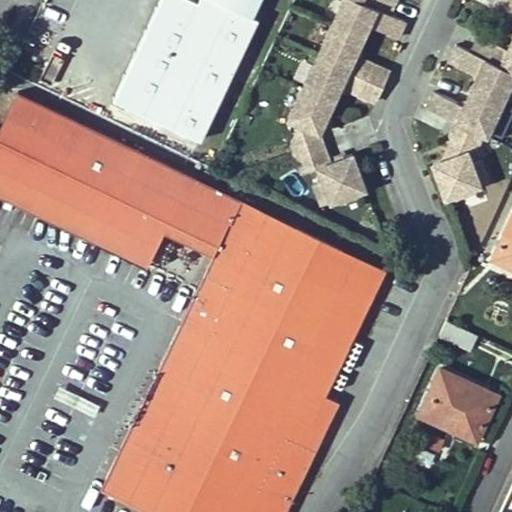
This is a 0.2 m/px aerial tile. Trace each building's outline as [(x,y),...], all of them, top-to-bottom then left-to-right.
[(218,0),(246,13),(252,0),(218,0)] [(342,0),(288,118),(300,124),(290,142),(295,156),(302,173),(318,167),(322,179),(313,182),(322,204),(364,188),(351,153),(329,162),(318,133),(341,85),(368,98),(383,68),(354,54),(368,23),(397,37),(404,20),(389,13),(395,0),(342,0)] [(511,0),(494,0),(493,4),(511,12),(511,38),(507,48),(478,35),(471,51),(456,44),(448,61),(477,73),(463,104),(434,91),(427,107),(456,120),(449,135),(451,141),(456,154),(443,158),(432,163),(444,197),(488,180),(480,159),(471,162),(467,150),(475,147),(482,133),(486,134),(511,76),(511,0)] [(267,511),(276,493),(283,480),(288,469),(385,268),(18,91),(0,127),(0,187),(138,255),(157,214),(226,247),(165,373),(174,377),(145,436),(136,438),(113,485),(110,493),(149,511),(267,511)] [(451,141),(443,158),(456,154),(451,141)] [(104,481),(113,485),(136,438),(145,436),(174,377),(165,373),(226,247),(157,214),(138,255),(0,187),(0,196),(146,268),(164,230),(212,254),(104,481)] [(481,195),(471,225),(486,230),(496,199),(481,195)] [(511,213),(492,257),(510,266),(511,261),(511,213)] [(468,349),(476,333),(446,319),(439,335),(468,349)] [(476,439),(497,393),(440,367),(419,413),(476,439)]
